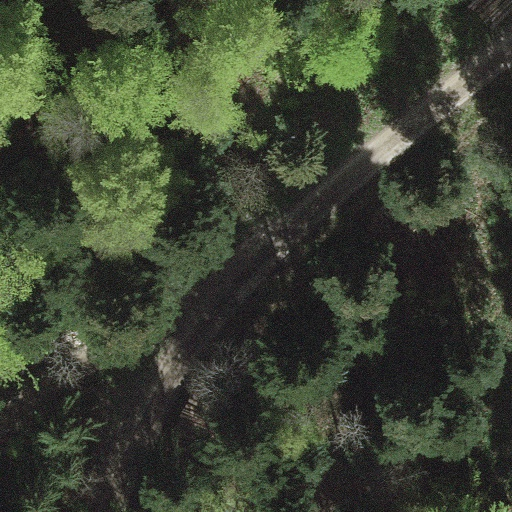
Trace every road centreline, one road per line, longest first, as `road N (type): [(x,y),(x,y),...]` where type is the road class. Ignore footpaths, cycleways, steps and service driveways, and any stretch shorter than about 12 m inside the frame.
road 1 (track): [(223,289),(315,187),(511,44)]
road 2 (track): [(0,431),(223,289)]
road 3 (track): [(95,511),(130,427),(223,289)]
